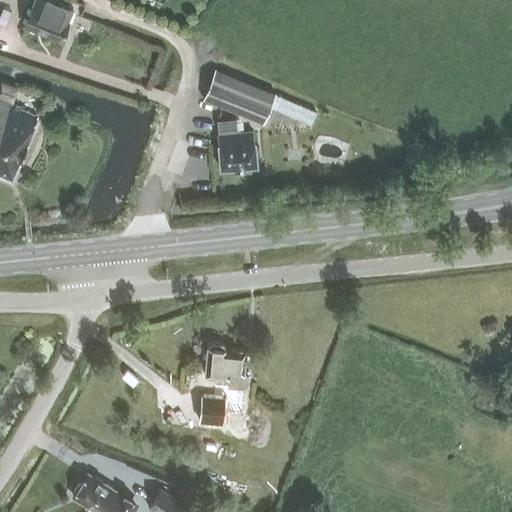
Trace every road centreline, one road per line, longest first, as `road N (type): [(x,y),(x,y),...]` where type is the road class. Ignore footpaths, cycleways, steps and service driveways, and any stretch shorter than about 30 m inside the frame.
road 1 (unclassified): [(90,301),(511,256)]
road 2 (primary): [(92,254),(506,206)]
road 3 (unclassified): [(0,473),(90,301)]
